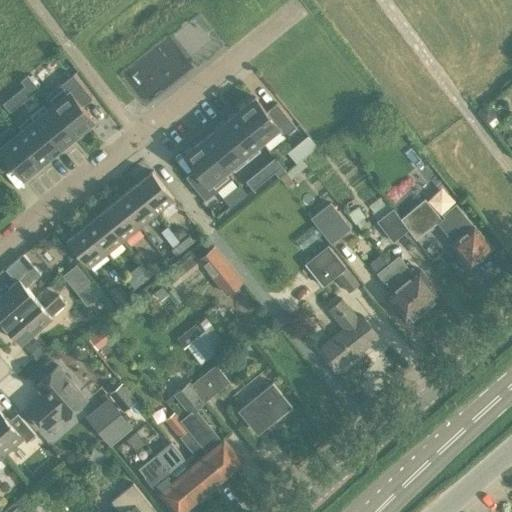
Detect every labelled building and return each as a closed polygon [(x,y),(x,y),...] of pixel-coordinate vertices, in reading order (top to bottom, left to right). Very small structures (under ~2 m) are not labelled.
[(10,111),(39,88),(27,74),(20,80),(24,85),(2,102),(10,111)] [(82,105),(91,98),(72,74),(45,96),(51,104),(75,134),(94,119),(82,105)] [(296,125),(277,102),(266,110),(255,96),(237,111),(262,141),(279,127),(285,135),(296,125)] [(485,120),(494,113),(487,103),(478,111),(485,120)] [(75,134),(51,104),(33,118),(58,149),(75,134)] [(262,141),(237,111),(220,125),(244,155),(262,141)] [(58,149),(33,118),(16,132),(16,133),(40,163),(58,149)] [(40,163),(16,133),(16,132),(10,124),(0,132),(0,168),(2,171),(12,163),(23,177),(40,163)] [(244,155),(220,125),(202,139),(227,169),(244,155)] [(318,146),(309,135),(298,143),(308,154),(318,146)] [(233,176),(227,169),(202,139),(184,153),(196,168),(186,176),(205,199),(233,176)] [(252,188),(274,170),(278,176),(286,170),(274,156),(245,180),(252,188)] [(157,212),(174,198),(152,170),(135,184),(157,212)] [(287,185),(293,180),(287,171),(281,176),(287,185)] [(241,182),(223,192),(229,203),(247,194),(241,182)] [(140,225),(157,212),(135,184),(118,197),(140,225)] [(118,197),(101,211),(123,239),(140,225),(118,197)] [(416,239),(441,218),(425,198),(401,218),(409,228),(408,229),(416,239)] [(351,226),(330,201),(310,217),(331,242),(351,226)] [(471,264),(493,246),(475,224),(473,225),(470,222),(471,221),(456,202),(443,213),(459,232),(460,230),(463,234),(453,242),(471,264)] [(364,215),(357,205),(347,213),(355,222),(364,215)] [(393,241),(408,229),(409,228),(401,218),(400,218),(392,208),(376,221),(393,241)] [(101,211),(84,224),(106,252),(123,239),(101,211)] [(84,224),(67,238),(89,266),(106,252),(84,224)] [(167,225),(160,230),(173,247),(175,245),(180,241),(179,239),(172,231),(167,225)] [(183,227),(177,226),(172,231),(179,239),(187,232),(183,227)] [(185,246),(193,239),(189,234),(180,241),(185,246)] [(176,253),(185,246),(180,241),(175,245),(173,247),(172,248),(176,253)] [(239,277),(211,243),(196,255),(223,289),(239,277)] [(349,291),(359,283),(327,244),(305,262),(323,285),(336,275),(349,291)] [(16,280),(34,264),(24,253),(6,269),(16,280)] [(166,275),(175,285),(201,263),(193,253),(166,275)] [(400,255),(389,264),(424,307),(434,298),(433,297),(439,292),(420,268),(414,272),(400,255)] [(151,273),(160,266),(156,261),(147,268),(151,273)] [(0,292),(1,293),(0,293),(0,316),(5,322),(35,296),(26,285),(41,272),(34,264),(16,280),(9,286),(5,283),(0,287),(0,292)] [(76,264),(63,274),(87,304),(100,293),(76,264)] [(414,315),(424,307),(389,264),(379,272),(393,289),(387,294),(406,318),(412,313),(414,315)] [(142,280),(151,273),(147,268),(138,275),(142,280)] [(138,275),(130,282),(134,287),(142,280),(138,275)] [(154,291),(159,298),(167,292),(161,285),(154,291)] [(117,301),(126,293),(122,288),(113,295),(117,301)] [(35,296),(5,322),(21,341),(66,302),(59,294),(44,306),(35,296)] [(345,326),(323,344),(340,365),(379,334),(362,312),(358,316),(342,297),(329,307),(345,326)] [(199,320),(176,337),(184,347),(187,345),(192,340),(206,358),(221,346),(225,343),(203,314),(197,318),(199,320)] [(98,349),(112,337),(103,326),(89,338),(98,349)] [(35,358),(44,350),(35,339),(26,347),(35,358)] [(303,358),(272,385),(278,393),(302,423),(311,415),(310,413),(321,404),(306,385),(317,376),(303,358)] [(43,392),(26,407),(45,429),(62,414),(64,417),(87,397),(58,364),(35,383),(43,392)] [(190,384),(205,401),(230,381),(215,364),(190,384)] [(137,399),(122,381),(108,392),(123,410),(137,399)] [(190,384),(178,395),(193,412),(197,408),(205,401),(190,384)] [(302,423),(278,393),(266,403),(262,399),(246,412),(261,431),(270,424),(281,438),(292,429),(293,430),(302,423)] [(193,412),(183,420),(195,435),(227,474),(243,461),(223,437),(222,439),(197,408),(193,412)] [(0,446),(5,453),(23,437),(26,441),(36,433),(17,412),(8,420),(0,410),(0,446)] [(97,428),(110,444),(131,426),(118,410),(97,428)] [(175,411),(166,418),(180,436),(181,435),(186,441),(195,452),(186,459),(190,464),(191,464),(210,488),(227,474),(195,435),(183,420),(175,411)] [(144,442),(135,431),(126,439),(136,450),(144,442)] [(194,501),(210,488),(191,464),(190,464),(186,459),(178,465),(163,446),(155,453),(162,461),(194,501)] [(162,461),(145,476),(157,492),(159,490),(175,510),(176,511),(180,511),(194,501),(162,461)] [(120,511),(141,511),(142,511),(151,504),(132,481),(110,499),(120,511)] [(31,509),(41,501),(34,492),(24,500),(31,509)]
